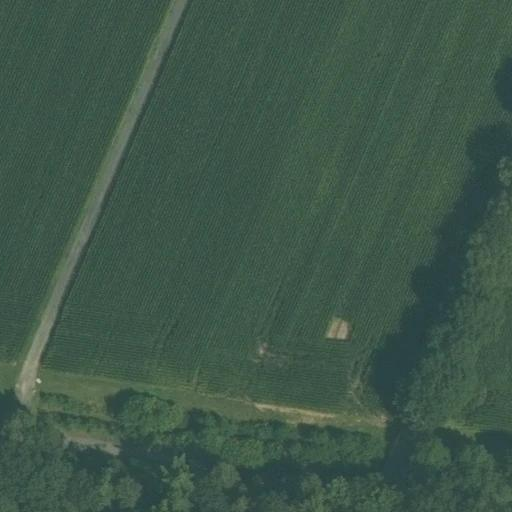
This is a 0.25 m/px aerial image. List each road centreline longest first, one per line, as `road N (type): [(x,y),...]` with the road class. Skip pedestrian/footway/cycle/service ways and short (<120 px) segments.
road 1 (unclassified): [(451,511),(384,489),(511,184)]
road 2 (track): [(384,489),(0,426)]
